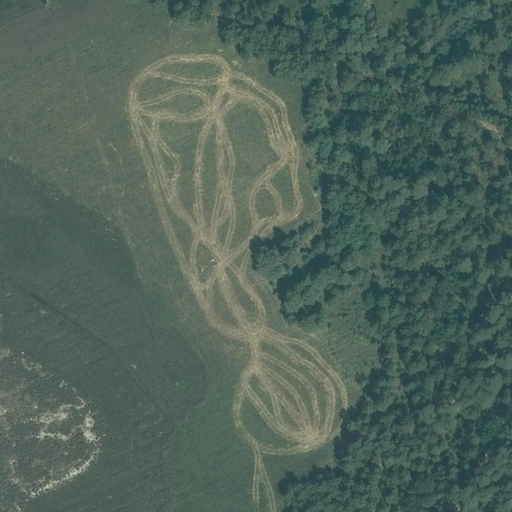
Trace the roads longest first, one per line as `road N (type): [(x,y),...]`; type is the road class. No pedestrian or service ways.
road 1 (track): [(158,0),(511,135)]
road 2 (track): [(511,388),(441,511)]
